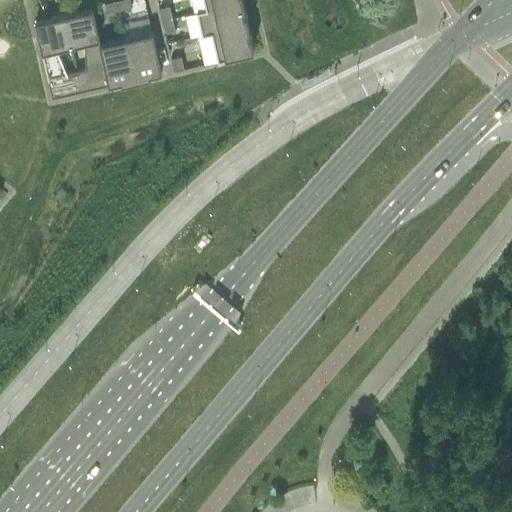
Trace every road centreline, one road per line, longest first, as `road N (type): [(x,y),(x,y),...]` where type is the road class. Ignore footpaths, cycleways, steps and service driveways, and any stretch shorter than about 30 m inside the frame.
road 1 (secondary): [(496,0),(40,511)]
road 2 (secondary): [(141,511),(469,137)]
road 3 (unclassified): [(511,214),(360,398)]
